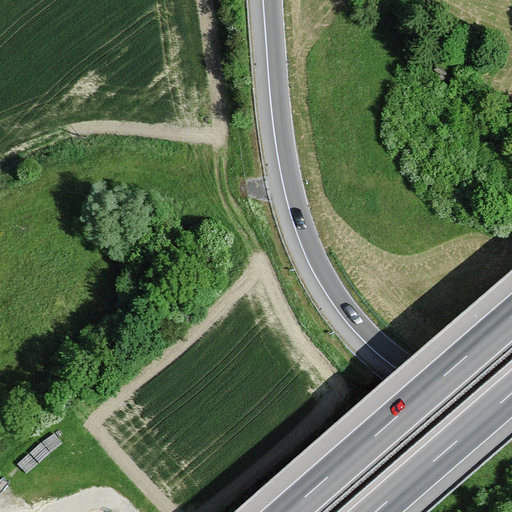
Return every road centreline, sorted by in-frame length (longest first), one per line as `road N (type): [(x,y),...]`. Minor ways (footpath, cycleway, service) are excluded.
road 1 (motorway): [(272,0),(286,151),(323,271),(362,326),(405,363),(511,402)]
road 2 (motorway): [(511,317),(287,511)]
road 3 (motorway): [(375,511),(511,393)]
